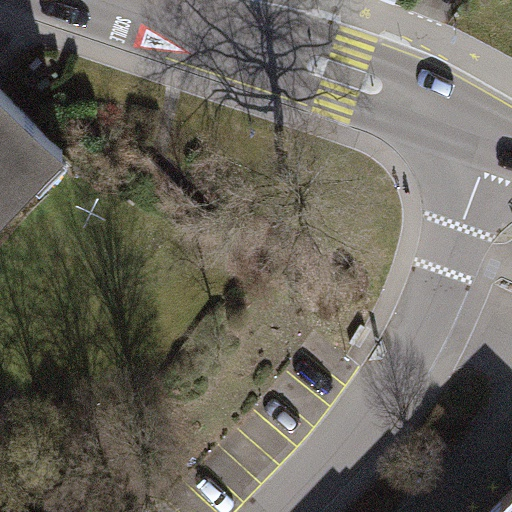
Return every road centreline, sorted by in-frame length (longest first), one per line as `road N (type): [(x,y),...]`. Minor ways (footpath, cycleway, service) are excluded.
road 1 (residential): [(484,138),(412,362),(276,511)]
road 2 (tertiary): [(484,138),(90,0)]
